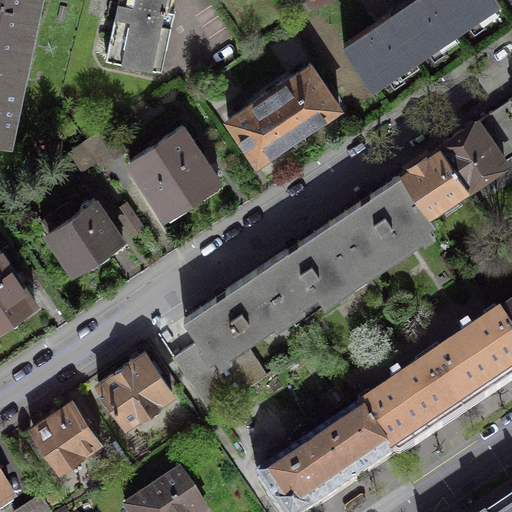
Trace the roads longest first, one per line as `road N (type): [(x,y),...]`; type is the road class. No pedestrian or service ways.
road 1 (residential): [(511,59),(0,402)]
road 2 (tertiary): [(511,439),(402,511)]
